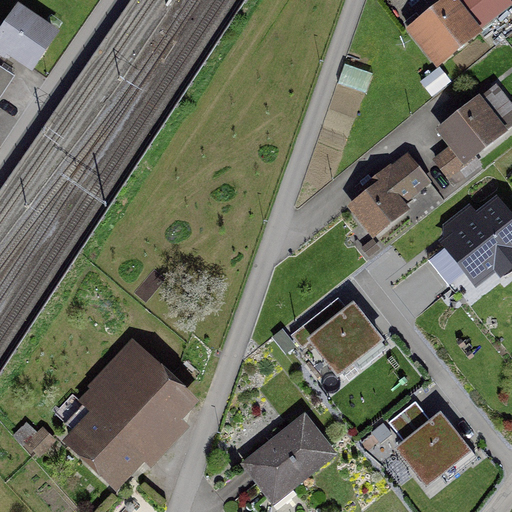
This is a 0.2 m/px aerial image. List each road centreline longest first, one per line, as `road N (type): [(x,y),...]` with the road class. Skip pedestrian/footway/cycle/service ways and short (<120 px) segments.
road 1 (residential): [(355,0),(176,511)]
road 2 (residential): [(0,158),(109,0)]
